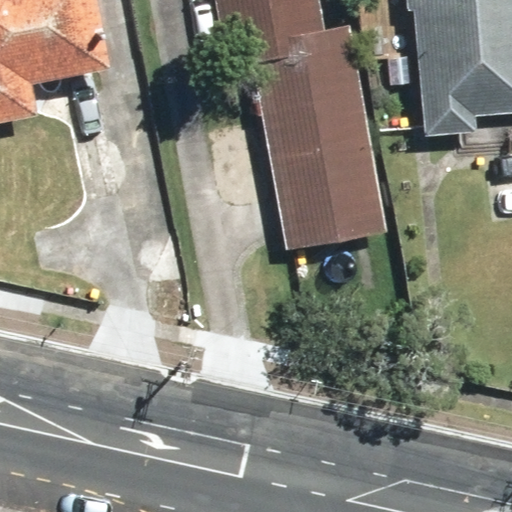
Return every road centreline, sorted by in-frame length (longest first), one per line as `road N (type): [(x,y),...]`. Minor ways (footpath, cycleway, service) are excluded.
road 1 (tertiary): [(291,471),(0,408)]
road 2 (tertiary): [(475,511),(291,471)]
